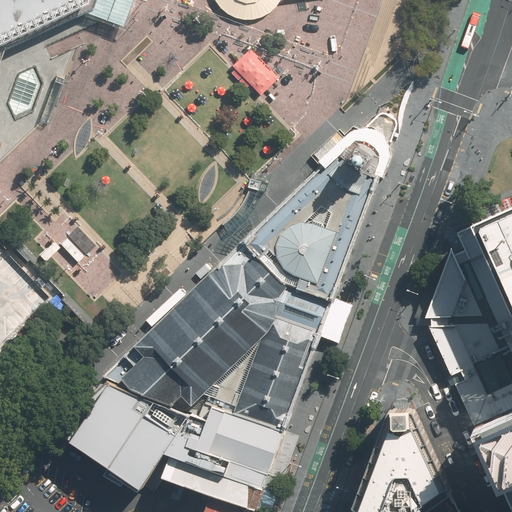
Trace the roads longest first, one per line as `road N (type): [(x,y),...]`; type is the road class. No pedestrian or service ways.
road 1 (tertiary): [(371,331),(482,24)]
road 2 (tertiary): [(305,511),(363,354)]
road 3 (residential): [(433,388),(487,511)]
